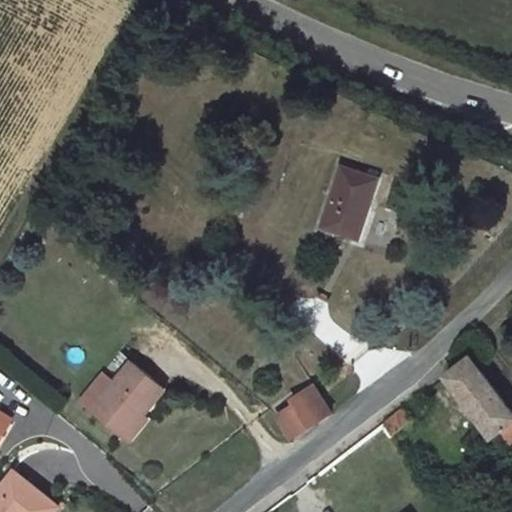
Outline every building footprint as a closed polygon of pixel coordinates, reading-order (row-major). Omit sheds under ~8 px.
[(342,166),(322,226),(354,237),(363,207),(369,208),(379,178),(342,166)] [(363,207),(354,237),(359,238),(369,208),(363,207)] [(511,448),(511,409),(471,357),(447,376),(506,453),(511,448)] [(115,382),(93,410),(125,437),(145,414),(166,388),(132,361),(115,382)] [(105,374),(82,401),(93,410),(115,382),(105,374)] [(332,413),(323,399),(314,384),(295,397),(300,404),(280,416),(293,438),(332,413)] [(414,420),(404,408),(384,424),(393,435),(414,420)] [(0,438),(12,418),(0,411),(0,438)] [(145,414),(125,437),(130,441),(149,417),(145,414)] [(14,470),(0,488),(0,511),(54,511),(59,506),(14,470)]
